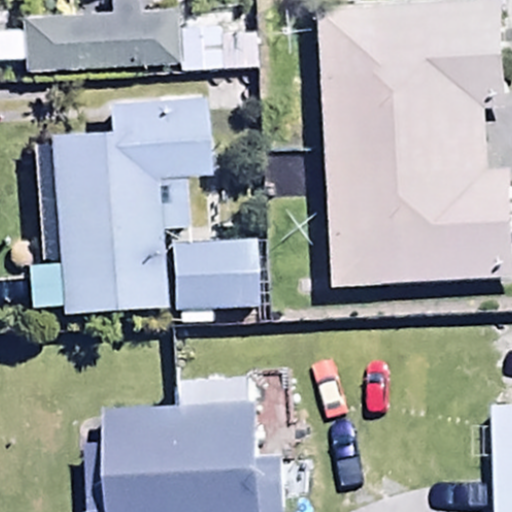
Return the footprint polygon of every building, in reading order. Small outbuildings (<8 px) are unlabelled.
[(19,26),(22,77),(174,69),(174,79),(253,75),(251,40),(219,41),(219,28),(176,31),(175,12),(141,14),(140,0),(100,0),(101,22),(19,26)] [(504,104),(501,8),(315,15),(326,299),(511,291),(511,183),(488,184),(485,105),(504,104)] [(106,134),(47,137),(52,276),(29,277),(31,319),(58,317),(58,323),(158,319),(154,242),(182,241),(180,190),(206,189),(203,105),(105,109),(106,134)] [(252,249),(169,252),(171,320),(255,317),(252,249)] [(288,511),(286,459),(266,460),(262,384),(172,388),(173,413),(105,416),(107,454),(85,455),(87,511),(288,511)] [(511,511),(511,409),(494,410),(494,511),(511,511)]
